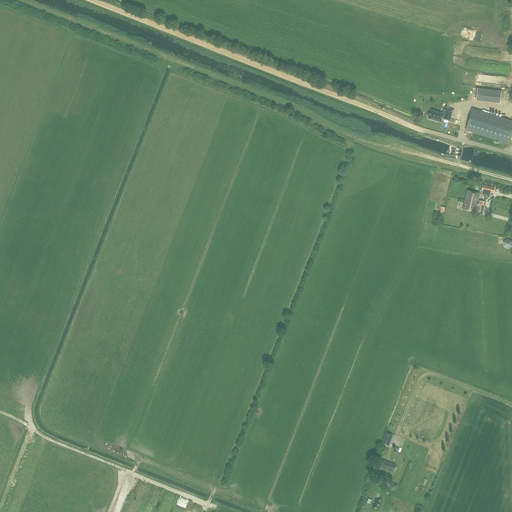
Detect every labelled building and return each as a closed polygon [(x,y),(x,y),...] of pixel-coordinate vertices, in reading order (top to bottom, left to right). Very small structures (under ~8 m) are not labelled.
[(476,88),(476,99),(501,100),(502,89),(476,88)] [(429,113),(428,113),(427,116),(428,117),(428,118),(428,119),(441,122),(442,118),(444,119),(449,121),(452,112),(444,110),(443,114),(431,110),(430,113),(429,113)] [(511,122),(472,110),(466,129),(509,143),(511,132),(511,122)] [(494,187),(483,185),(481,191),(493,194),(494,187)] [(467,191),(465,200),(477,203),(479,194),(467,191)] [(474,212),(477,203),(465,200),(463,209),(474,212)] [(507,222),(495,219),(494,225),(506,228),(507,222)] [(388,445),(392,436),(386,433),(382,443),(388,445)] [(410,460),(412,454),(399,449),(396,454),(410,460)] [(383,460),(379,469),(392,474),(396,465),(383,460)] [(134,511),(142,490),(135,488),(125,511),(134,511)] [(166,511),(172,496),(164,493),(156,511),(166,511)]
